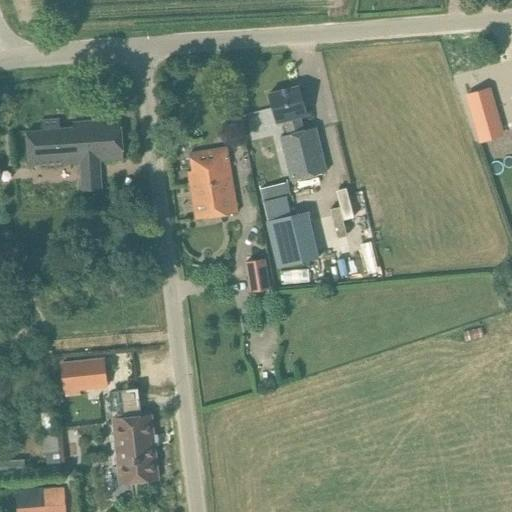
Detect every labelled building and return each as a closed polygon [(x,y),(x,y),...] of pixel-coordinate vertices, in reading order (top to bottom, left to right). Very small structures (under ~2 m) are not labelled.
[(478,72),(458,79),(463,94),(468,109),(473,124),(493,118),(488,103),(483,87),(478,72)] [(299,86),(269,94),(276,123),(286,120),(289,134),(279,136),(291,181),(325,172),(314,127),(303,130),(299,117),(307,114),(299,86)] [(42,131),(27,132),(29,165),(81,161),(84,191),(102,189),(100,161),(124,160),(121,120),(74,123),(74,128),(61,129),(60,120),(41,121),(42,131)] [(227,148),(190,154),(193,171),(188,172),(196,220),(238,213),(227,148)] [(268,218),(292,212),(284,183),(261,189),(268,218)] [(268,221),(280,273),(315,265),(303,213),(268,221)] [(267,259),(247,262),(252,292),(271,289),(267,259)] [(104,359),(60,364),(63,391),(107,387),(104,359)] [(123,407),(140,405),(138,388),(121,391),(123,407)] [(55,433),(54,411),(42,412),(44,452),(46,452),(47,466),(61,465),(58,433),(55,433)] [(152,415),(113,419),(120,483),(159,479),(152,415)] [(0,468),(25,468),(25,458),(0,459),(0,468)] [(66,511),(65,487),(16,490),(17,511),(66,511)]
